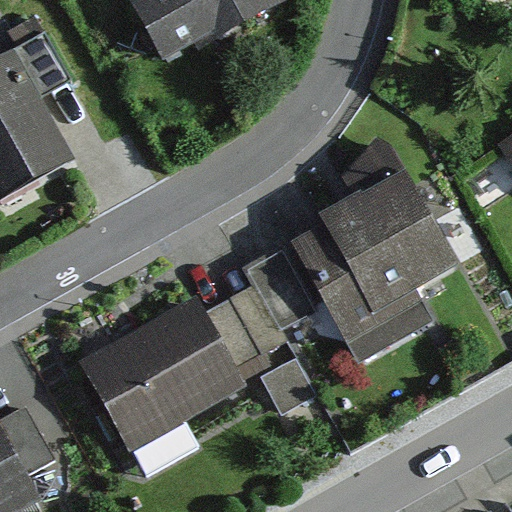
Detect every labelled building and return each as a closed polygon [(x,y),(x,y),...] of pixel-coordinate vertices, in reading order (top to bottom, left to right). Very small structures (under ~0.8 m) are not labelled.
[(139,0),(123,9),(160,78),(290,9),(285,0),(139,0)] [(45,46),(0,72),(0,199),(8,212),(73,174),(40,117),(75,96),(45,46)] [(400,196),(293,256),(360,375),(422,340),(408,314),(453,288),(400,196)] [(199,316),(89,377),(137,463),(247,402),(199,316)] [(295,346),(263,361),(290,415),(321,400),(295,346)] [(15,417),(0,424),(0,511),(34,511),(60,498),(15,417)]
